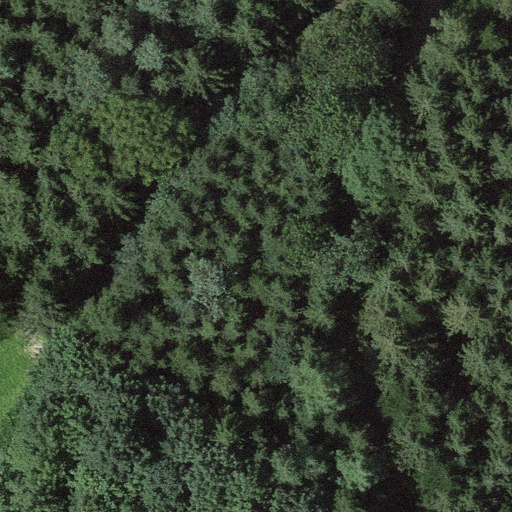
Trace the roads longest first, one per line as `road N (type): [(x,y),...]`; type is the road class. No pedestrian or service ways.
road 1 (track): [(414,0),(276,59),(90,281),(0,414)]
road 2 (track): [(430,0),(380,174),(376,401),(420,511)]
